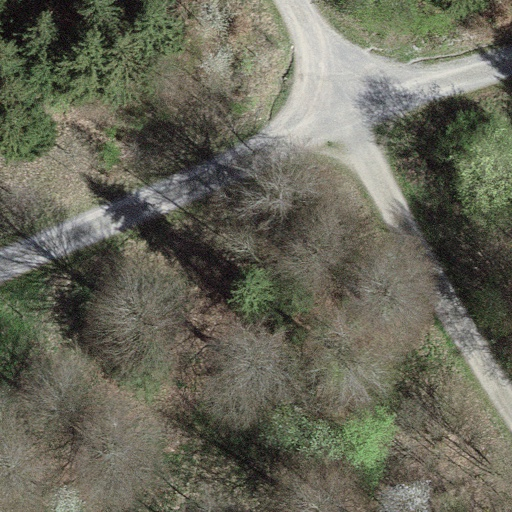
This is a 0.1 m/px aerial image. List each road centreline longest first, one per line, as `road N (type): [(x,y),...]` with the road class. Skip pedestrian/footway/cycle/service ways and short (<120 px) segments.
road 1 (track): [(511,54),(342,112),(0,267)]
road 2 (track): [(342,112),(511,393)]
road 3 (track): [(342,112),(280,0)]
